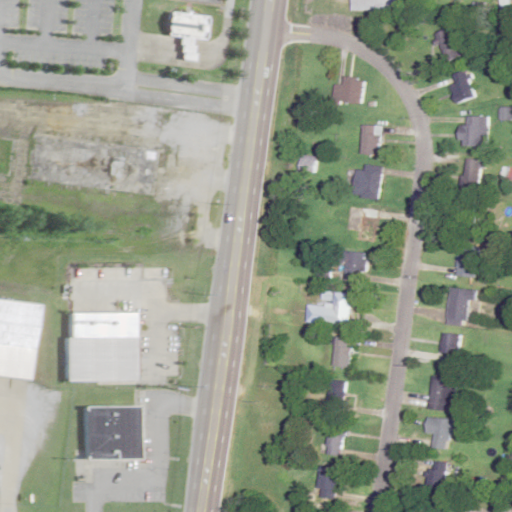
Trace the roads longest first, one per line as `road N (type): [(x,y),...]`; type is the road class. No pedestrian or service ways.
road 1 (residential): [(376,511),(421,170),(413,108),(385,67),(336,39),(268,30)]
road 2 (secondary): [(203,511),(271,0)]
